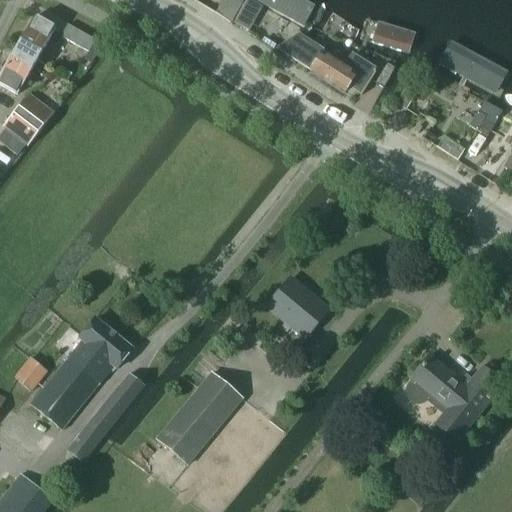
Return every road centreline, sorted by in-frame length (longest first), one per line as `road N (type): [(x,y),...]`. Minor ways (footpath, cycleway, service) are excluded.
road 1 (secondary): [(493,218),(435,172),(348,146)]
road 2 (secondary): [(348,146),(411,191),(493,218)]
road 3 (secondary): [(261,93),(215,37),(165,12)]
road 4 (secondary): [(165,12),(211,66),(261,93)]
